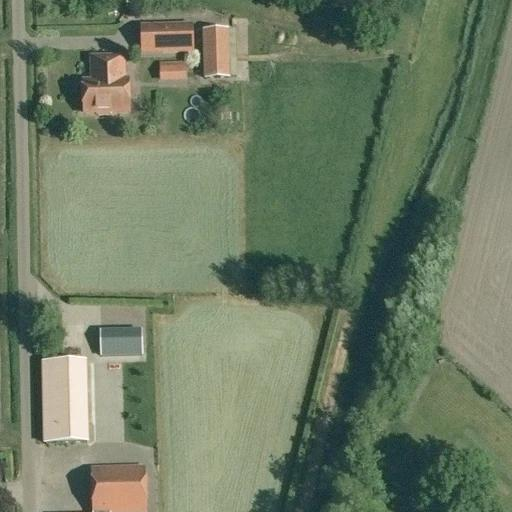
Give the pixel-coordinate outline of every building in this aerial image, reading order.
[(192,27),(160,28),(161,53),(193,52),(192,27)] [(230,78),(228,30),(202,31),(204,80),(230,78)] [(185,57),(159,61),(162,78),(188,74),(185,57)] [(83,83),(84,114),(129,112),(128,82),(124,82),(123,58),(92,59),(93,77),(83,83)] [(246,118),(244,85),(234,86),(236,118),(246,118)] [(86,364),(45,364),(47,444),(87,443),(86,364)] [(147,511),(146,468),(91,469),(92,511),(147,511)]
